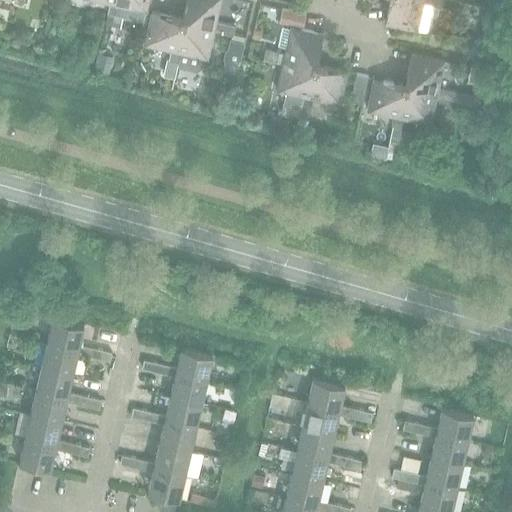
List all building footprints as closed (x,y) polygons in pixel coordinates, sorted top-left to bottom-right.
[(115,0),(115,2),(110,1),(108,10),(143,18),(146,9),(148,0),(115,0)] [(216,20),(220,0),(186,0),(183,17),(183,18),(184,19),(191,21),(214,26),(216,20)] [(417,29),(423,3),(423,0),(391,0),(386,22),(417,29)] [(305,13),(283,8),(280,21),(302,26),(305,13)] [(181,51),(176,50),(184,19),(183,18),(183,17),(152,11),(145,43),(172,49),(170,58),(179,60),(181,51)] [(214,26),(191,21),(184,19),(176,50),(181,51),(179,60),(178,65),(197,69),(202,66),(204,56),(208,57),(214,30),(223,33),(226,23),(216,20),(214,26)] [(226,23),(223,33),(234,35),(236,25),(226,23)] [(291,27),(283,25),(279,44),(287,46),(285,53),(284,58),(316,65),(317,64),(324,33),(291,26),(291,27)] [(237,71),(244,41),(230,38),(223,68),(237,71)] [(274,60),(276,50),(266,48),(264,58),(274,60)] [(309,96),(316,65),(284,58),(285,53),(276,50),(274,60),(283,62),(277,89),(286,91),(282,112),(299,116),(304,95),(309,96)] [(437,86),(438,86),(444,60),(412,53),(405,83),(405,84),(436,91),(437,86)] [(340,103),(347,71),(317,64),(316,65),(309,96),(304,95),(299,116),(309,118),(314,97),(340,103)] [(351,100),(362,102),(368,75),(357,73),(351,100)] [(405,84),(405,83),(374,77),(367,109),(393,115),(391,125),(401,127),(404,117),(399,116),(405,84)] [(436,91),(405,84),(399,116),(404,117),(430,123),(436,96),(445,98),(447,89),(438,86),(437,86),(436,91)] [(447,89),(445,98),(455,100),(457,91),(447,89)] [(78,347),(79,342),(84,322),(53,315),(47,340),(78,347)] [(78,347),(47,340),(41,363),(72,371),(77,351),(93,355),(95,346),(79,342),(78,347)] [(177,365),(176,370),(207,377),(212,352),(181,345),(177,365)] [(95,346),(93,355),(110,358),(112,349),(95,346)] [(159,370),(161,361),(144,357),(142,366),(159,370)] [(201,400),(207,377),(176,370),(177,365),(161,361),(159,370),(175,373),(170,393),(201,400)] [(67,394),(68,390),(72,371),(41,363),(36,387),(67,394)] [(339,408),(340,403),(345,383),(314,376),(308,400),(339,408)] [(67,394),(36,387),(30,411),(61,418),(66,398),(82,402),(84,393),(68,390),(67,394)] [(84,393),(82,402),(99,406),(101,397),(84,393)] [(170,393),(166,412),(165,417),(196,424),(201,400),(170,393)] [(339,408),(308,400),(303,424),(333,431),(338,412),(354,415),(356,407),(340,403),(339,408)] [(148,417),(150,408),(133,405),(131,413),(148,417)] [(442,405),(437,425),(436,430),(468,437),(473,412),(442,405)] [(356,407),(354,415),(371,419),(373,411),(356,407)] [(190,448),(191,443),(196,424),(165,417),(166,412),(150,408),(148,417),(164,421),(159,440),(190,448)] [(56,442),(57,437),(61,418),(30,411),(25,435),(56,442)] [(419,430),(421,422),(405,418),(403,426),(419,430)] [(462,461),(468,437),(436,430),(437,425),(421,422),(419,430),(435,434),(431,453),(462,461)] [(328,455),(329,451),(333,431),(303,424),(297,448),(328,455)] [(56,442),(25,435),(19,460),(50,467),(55,446),(71,450),(73,441),(57,437),(56,442)] [(159,440),(155,460),(154,464),(184,471),(190,448),(159,440)] [(73,441),(71,450),(87,454),(89,445),(73,441)] [(328,455),(297,448),(292,471),(323,479),(327,459),(343,463),(345,455),(329,451),(328,455)] [(136,465),(139,456),(122,452),(120,461),(136,465)] [(431,453),(426,473),(425,477),(457,484),(462,461),(431,453)] [(345,455),(343,463),(359,467),(361,458),(345,455)] [(179,496),(184,471),(154,464),(155,460),(139,456),(136,465),(152,469),(148,489),(179,496)] [(408,478),(410,469),(394,466),(392,474),(408,478)] [(451,508),(457,484),(425,477),(426,473),(410,469),(408,478),(424,482),(420,501),(451,508)] [(317,502),(318,498),(323,479),(292,471),(286,495),(317,502)] [(317,502),(286,495),(282,511),(314,511),(316,507),(332,510),(334,502),(318,498),(317,502)] [(420,501),(417,511),(450,511),(451,508),(420,501)] [(334,502),(332,510),(339,511),(348,511),(350,506),(334,502)]
